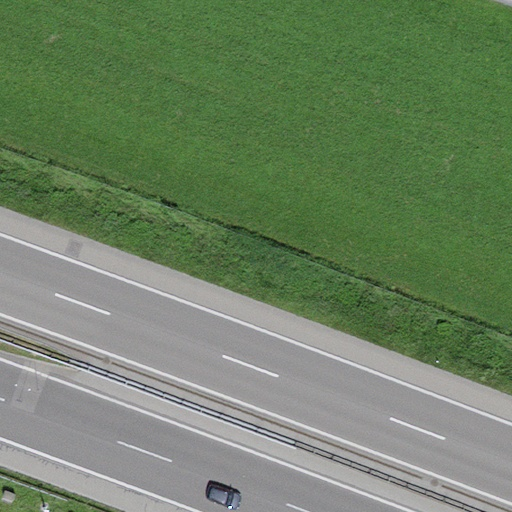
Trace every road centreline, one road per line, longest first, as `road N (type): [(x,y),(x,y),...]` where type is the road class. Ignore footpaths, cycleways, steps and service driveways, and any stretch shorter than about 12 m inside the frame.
road 1 (motorway): [(511,463),(0,273)]
road 2 (motorway): [(0,401),(300,511)]
